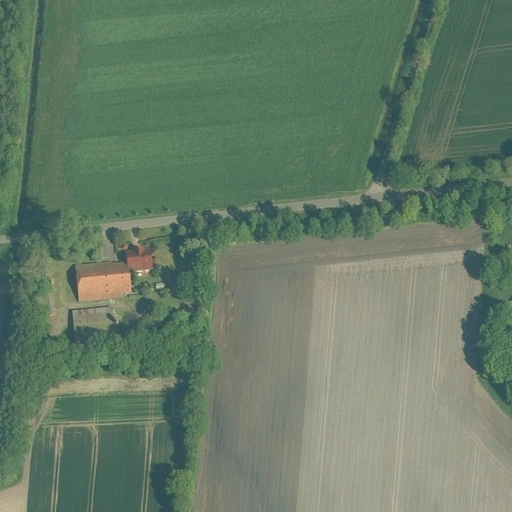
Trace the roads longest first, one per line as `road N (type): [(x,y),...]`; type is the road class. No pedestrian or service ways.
road 1 (unclassified): [(0,245),(367,204)]
road 2 (unclassified): [(367,204),(431,0)]
road 3 (unclassified): [(367,204),(511,187)]
